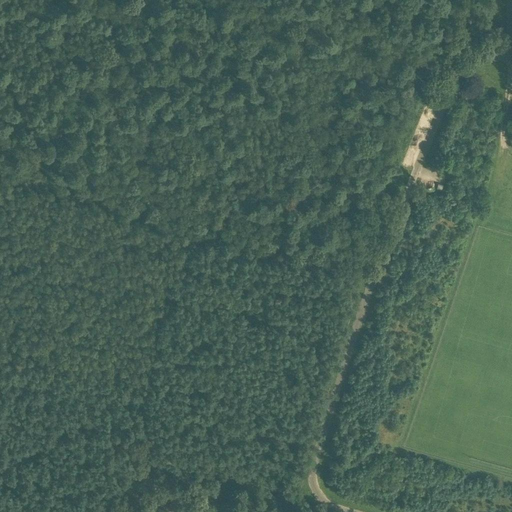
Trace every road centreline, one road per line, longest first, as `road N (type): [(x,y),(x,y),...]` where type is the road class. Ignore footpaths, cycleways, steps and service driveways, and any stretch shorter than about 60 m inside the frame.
road 1 (unclassified): [(352,511),(318,497),(312,472),(365,299),(459,66),(472,56),(510,52)]
road 2 (track): [(281,511),(270,488),(0,411)]
